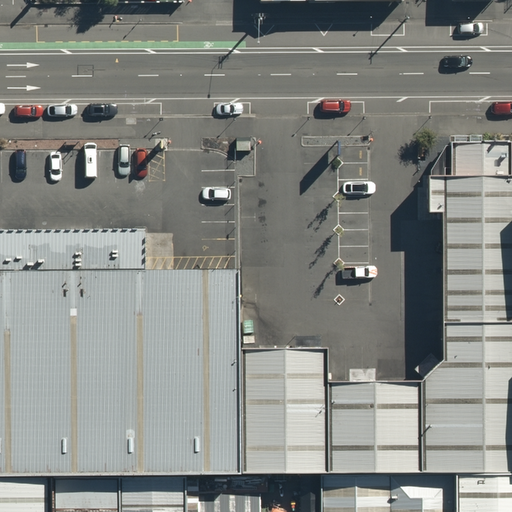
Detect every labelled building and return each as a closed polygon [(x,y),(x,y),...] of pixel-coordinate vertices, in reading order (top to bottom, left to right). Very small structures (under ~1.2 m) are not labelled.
[(443,358),(419,380),(419,471),(452,471),(511,471),(511,140),(449,141),(430,171),(417,172),(417,219),(441,219),(443,358)] [(0,474),(52,474),(116,474),(184,473),(241,473),(240,349),(239,268),(145,268),(144,230),(0,230),(0,474)] [(323,349),(240,349),(241,473),(324,472),(323,380),(323,349)] [(419,380),(323,380),(324,472),(389,471),(419,471),(419,380)] [(389,511),(389,471),(324,472),(321,511),(389,511)] [(452,511),(452,471),(419,471),(389,471),(389,511),(452,511)] [(452,511),(511,511),(511,471),(452,471),(452,511)] [(184,511),(184,473),(116,474),(115,511),(184,511)] [(51,511),(52,474),(0,474),(0,511),(51,511)] [(115,511),(116,474),(52,474),(51,511),(115,511)] [(320,511),(320,482),(280,482),(280,511),(320,511)]
